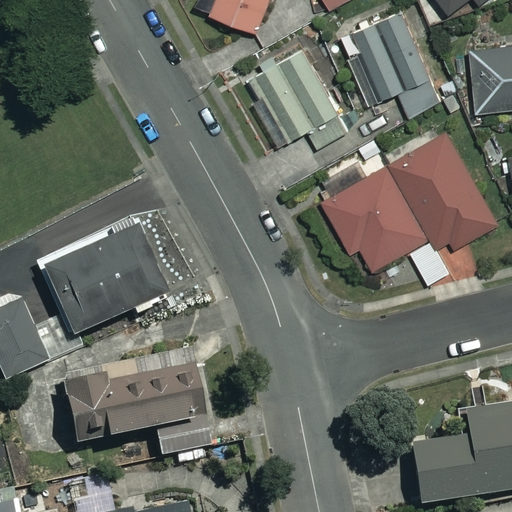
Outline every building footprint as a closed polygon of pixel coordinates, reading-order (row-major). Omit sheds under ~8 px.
[(209,0),(208,3),(214,6),(211,12),(256,32),(270,0),(209,0)] [(347,0),(324,0),(330,9),(347,0)] [(471,0),(440,0),(451,15),(471,0)] [(420,24),(413,7),(326,42),(353,110),(400,92),(410,116),(442,103),(412,28),(420,24)] [(511,44),(471,48),(476,112),(511,109),(511,44)] [(302,48),(252,78),(264,97),(254,103),(280,146),(308,129),(319,148),(350,129),(302,48)] [(451,240),(456,248),(499,225),(449,133),(393,163),(438,247),(451,240)] [(452,272),(438,247),(393,163),(323,201),(352,254),(363,248),(375,272),(411,252),(429,284),(452,272)] [(72,336),(133,309),(136,317),(170,302),(137,227),(42,269),(72,336)] [(47,361),(20,300),(0,309),(0,369),(5,380),(47,361)] [(211,446),(194,364),(105,382),(104,375),(63,383),(75,443),(155,427),(161,456),(211,446)] [(511,489),(511,404),(465,412),(469,435),(410,444),(420,505),(511,489)] [(190,511),(188,501),(133,511),(190,511)]
